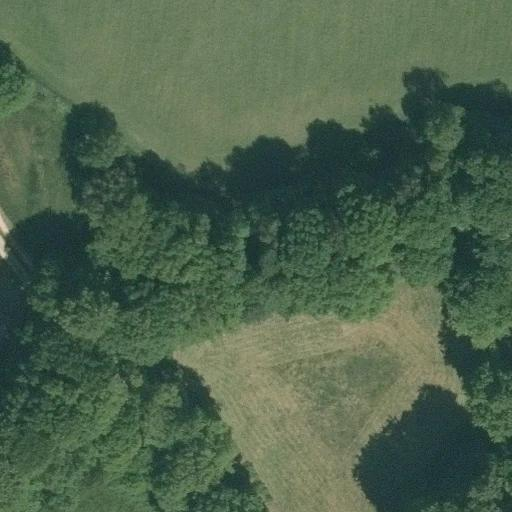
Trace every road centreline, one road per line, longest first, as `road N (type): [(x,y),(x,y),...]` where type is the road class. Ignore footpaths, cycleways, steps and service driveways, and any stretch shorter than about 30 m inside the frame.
road 1 (track): [(511,207),(137,265),(27,263)]
road 2 (track): [(16,264),(216,511)]
